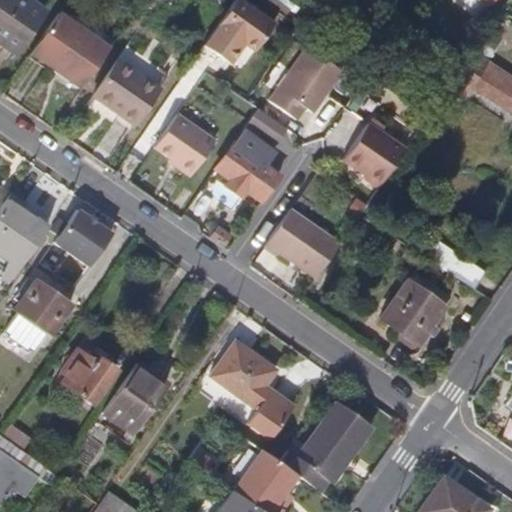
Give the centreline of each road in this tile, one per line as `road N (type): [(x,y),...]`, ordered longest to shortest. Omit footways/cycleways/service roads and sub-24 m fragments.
road 1 (residential): [(0,118),(433,421)]
road 2 (unknown): [(219,272),(323,131)]
road 3 (residential): [(511,306),(433,421)]
